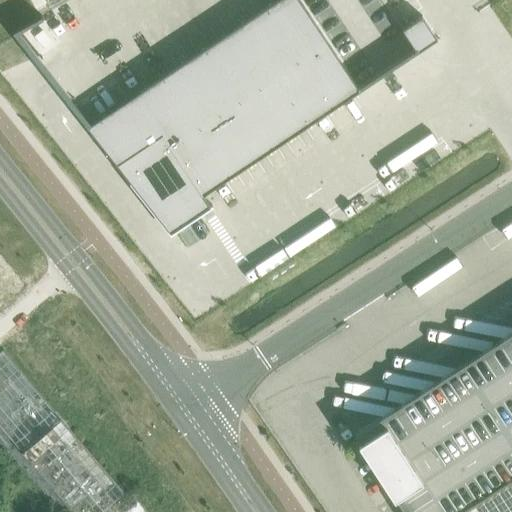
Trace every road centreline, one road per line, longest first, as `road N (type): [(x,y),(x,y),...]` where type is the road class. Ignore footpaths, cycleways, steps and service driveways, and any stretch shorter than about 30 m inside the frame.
road 1 (unclassified): [(190,405),(511,194)]
road 2 (tertiary): [(190,405),(0,157)]
road 3 (tertiary): [(0,185),(176,414)]
road 4 (tertiary): [(266,511),(190,405)]
